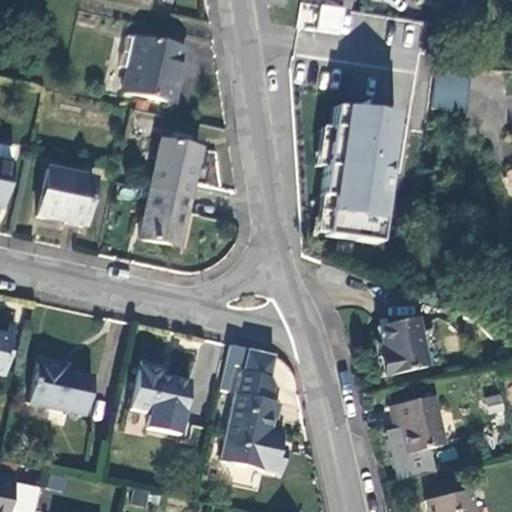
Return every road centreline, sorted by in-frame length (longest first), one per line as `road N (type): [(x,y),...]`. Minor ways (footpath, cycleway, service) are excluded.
road 1 (residential): [(237,0),(266,228),(300,327)]
road 2 (residential): [(300,327),(0,264)]
road 3 (residential): [(300,327),(331,411),(352,511)]
